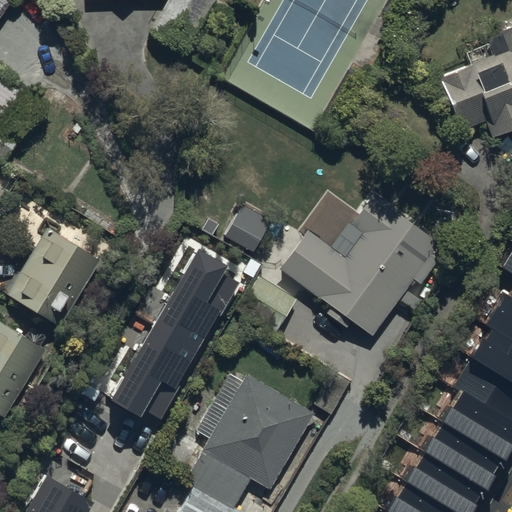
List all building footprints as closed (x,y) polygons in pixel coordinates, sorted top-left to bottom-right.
[(0,0),(0,156),(4,159),(17,139),(7,133),(33,92),(0,70),(0,11),(8,1),(6,0),(0,0)] [(163,0),(148,32),(184,53),(214,0),(163,0)] [(511,128),(511,23),(497,29),(498,33),(486,38),(487,41),(463,51),(468,64),(434,77),(437,85),(440,84),(458,129),(482,119),(489,138),(511,128)] [(300,236),(277,268),(327,303),(322,310),(345,327),(350,321),(372,337),(396,304),(410,314),(420,300),(405,289),(413,279),(426,288),(443,265),(428,254),(437,242),(390,208),(391,206),(370,191),(355,213),(326,192),(297,233),(300,236)] [(269,220),(240,204),(222,236),(251,253),(269,220)] [(58,324),(98,258),(46,226),(6,292),(58,324)] [(295,297),(256,273),(234,309),(272,333),(295,297)] [(48,350),(0,320),(0,413),(6,418),(48,350)] [(329,414),(348,381),(330,370),(310,403),(329,414)] [(267,489),(312,412),(245,374),(241,381),(226,372),(192,431),(206,439),(182,480),(191,486),(175,511),(173,511),(164,507),(161,511),(242,511),(232,506),(248,478),(267,489)] [(354,451),(374,418),(359,409),(339,442),(354,451)] [(502,511),(511,496),(511,489),(494,479),(511,448),(511,433),(483,417),(443,485),(446,488),(432,511),(412,511),(414,508),(384,490),(371,511),(502,511)] [(106,511),(129,473),(93,452),(68,495),(41,478),(21,511),(106,511)]
